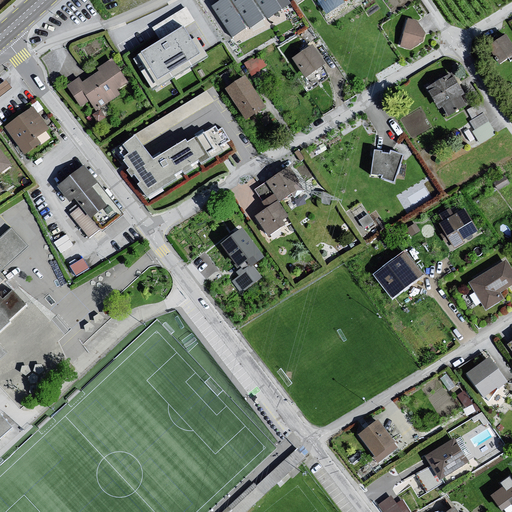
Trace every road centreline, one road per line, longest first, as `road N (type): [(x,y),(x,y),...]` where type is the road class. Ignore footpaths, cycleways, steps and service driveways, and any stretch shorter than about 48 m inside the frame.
road 1 (residential): [(455,43),(149,231)]
road 2 (residential): [(311,442),(149,231)]
road 3 (residential): [(511,321),(311,442)]
road 4 (residential): [(149,231),(23,62)]
road 5 (residential): [(164,0),(23,62)]
